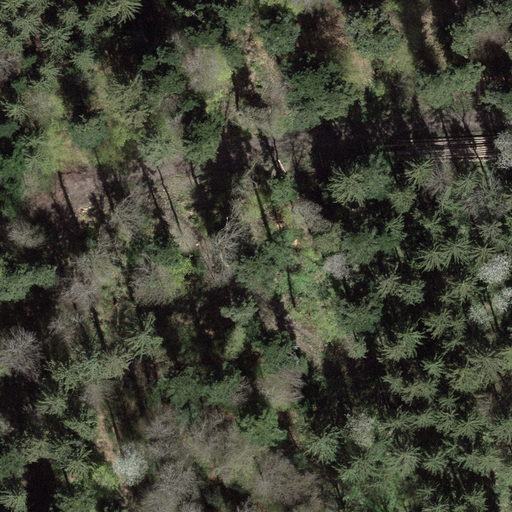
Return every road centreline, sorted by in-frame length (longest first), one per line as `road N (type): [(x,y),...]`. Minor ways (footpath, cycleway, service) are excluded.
road 1 (track): [(0,238),(60,185),(81,179),(384,131),(511,122)]
road 2 (track): [(16,0),(55,105),(60,185)]
